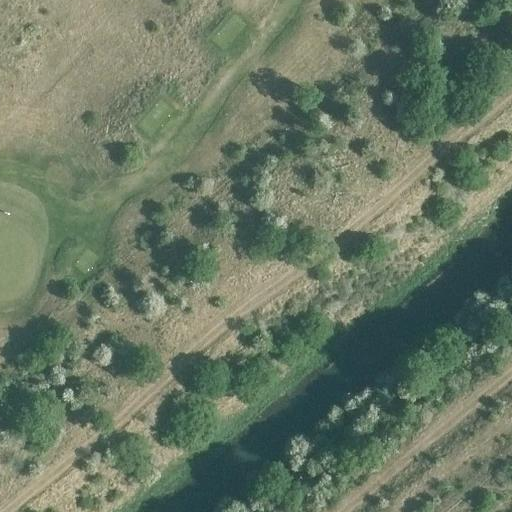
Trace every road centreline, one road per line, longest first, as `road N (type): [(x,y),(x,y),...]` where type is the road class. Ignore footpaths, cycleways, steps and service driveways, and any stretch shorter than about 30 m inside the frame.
road 1 (track): [(511,88),(365,223),(245,312),(9,511)]
road 2 (track): [(350,511),(511,378)]
